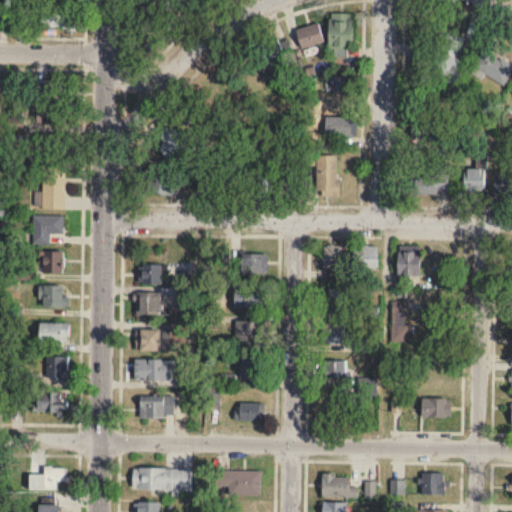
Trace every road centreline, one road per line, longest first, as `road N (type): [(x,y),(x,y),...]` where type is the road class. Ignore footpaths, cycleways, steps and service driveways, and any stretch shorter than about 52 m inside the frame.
road 1 (residential): [(511,447),(0,437)]
road 2 (tertiary): [(97,511),(105,0)]
road 3 (residential): [(104,170),(160,77),(231,19),(268,0),(511,9)]
road 4 (residential): [(103,218),(511,221)]
road 5 (residential): [(293,219),(291,511)]
road 6 (residential): [(482,221),(474,511)]
road 7 (residential): [(382,0),(381,220)]
